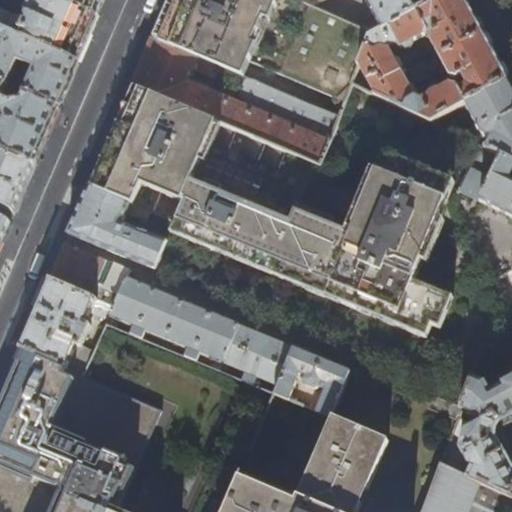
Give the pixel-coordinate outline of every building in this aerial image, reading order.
[(29,0),(22,18),(0,8),(0,30),(79,63),(83,54),(91,35),(98,17),(59,0),(29,0)] [(59,0),(98,17),(105,0),(59,0)] [(299,0),(171,0),(163,19),(154,39),(221,68),(245,78),(252,63),(346,103),(353,85),(352,84),(359,66),(370,39),(369,31),(312,6),(299,0)] [(464,0),(442,0),(382,32),(370,39),(359,66),(366,80),(376,75),(382,85),(402,74),(390,52),(383,51),(390,47),(399,47),(401,51),(425,37),(428,32),(426,27),(434,23),(436,27),(432,30),(435,34),(431,36),(430,42),(440,60),(484,36),(464,0)] [(365,0),(382,32),(442,0),(365,0)] [(70,83),(79,63),(0,30),(0,150),(35,165),(54,120),(70,83)] [(509,82),(484,36),(440,60),(451,80),(453,79),(459,81),(463,85),(467,83),(469,88),(462,92),(460,87),(454,85),(422,103),(416,100),(402,74),(382,85),(376,75),(366,80),(374,95),(432,123),(442,117),(465,105),(509,82)] [(221,68),(154,39),(144,63),(134,87),(317,165),(322,167),(340,120),(246,79),(240,94),(317,127),(312,139),(186,85),(193,69),(216,78),(221,68)] [(511,87),(509,82),(465,105),(475,123),(470,126),(473,130),(477,128),(483,138),(483,139),(485,140),(487,141),(490,142),(492,142),(495,142),(497,141),(484,149),(511,162),(511,87)] [(297,213),(317,165),(134,87),(124,111),(100,166),(91,187),(133,204),(141,185),(182,202),(175,221),(176,222),(172,232),(190,239),(240,261),(337,303),(411,335),(424,341),(430,327),(438,331),(451,301),(412,285),(455,186),(386,156),(351,236),(297,213)] [(442,128),(442,117),(432,123),(442,128)] [(511,162),(484,149),(481,147),(476,156),(498,167),(492,180),(488,178),(489,174),(475,168),(474,171),(470,170),(459,192),(511,217),(511,162)] [(0,206),(14,212),(25,187),(35,165),(0,150),(0,206)] [(133,204),(91,187),(90,186),(69,235),(111,252),(156,270),(167,242),(122,223),(127,211),(139,216),(142,208),(133,204)] [(0,246),(3,239),(10,222),(0,217),(0,246)] [(107,262),(66,245),(50,281),(92,298),(107,262)] [(131,271),(116,264),(103,292),(118,299),(127,280),(131,271)] [(143,287),(127,280),(118,299),(114,308),(113,311),(138,322),(135,329),(129,326),(128,330),(145,338),(149,327),(189,345),(185,355),(203,363),(205,358),(199,356),(202,350),(225,359),(239,326),(211,315),(143,287)] [(113,311),(114,308),(92,298),(50,281),(35,317),(21,350),(82,374),(85,369),(69,363),(78,345),(82,347),(92,325),(87,323),(93,312),(100,315),(103,308),(112,313),(113,311)] [(267,338),(239,326),(225,359),(224,363),(246,372),(243,380),(259,387),(261,384),(256,381),(258,377),(280,386),(277,394),(291,400),(301,375),(309,378),(307,383),(308,387),(316,390),(320,388),(322,383),(330,386),(319,412),(331,418),(350,372),(325,362),(267,338)] [(129,511),(125,510),(166,409),(82,374),(21,350),(10,374),(0,396),(0,511),(129,511)] [(511,357),(474,377),(462,413),(478,418),(482,426),(496,418),(500,426),(508,428),(511,425),(511,357)] [(508,497),(511,489),(511,456),(510,452),(502,438),(502,434),(503,431),(505,429),(508,428),(500,426),(496,418),(482,426),(480,427),(478,426),(466,433),(460,450),(469,468),(472,469),(468,479),(481,485),(508,497)] [(360,511),(390,444),(333,419),(300,500),(243,475),(226,511),(360,511)] [(468,479),(442,467),(424,511),(470,511),(481,485),(468,479)]
